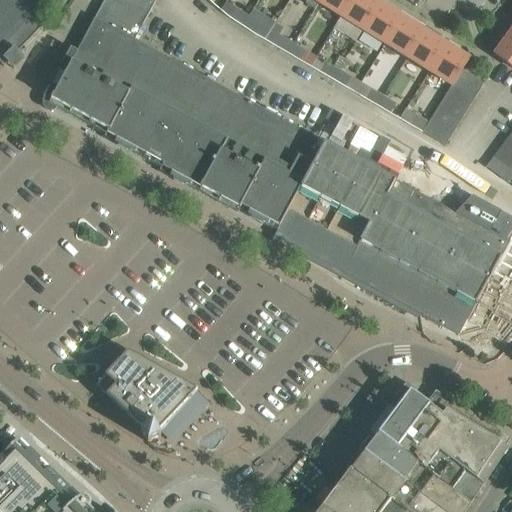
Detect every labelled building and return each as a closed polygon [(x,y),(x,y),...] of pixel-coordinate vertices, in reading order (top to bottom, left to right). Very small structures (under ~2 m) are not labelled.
[(0,0),(0,64),(3,68),(43,26),(34,19),(52,0),(0,0)] [(511,325),(511,234),(508,243),(134,40),(155,0),(104,0),(104,1),(108,4),(94,19),(67,68),(61,65),(43,100),(42,101),(42,103),(42,104),(42,105),(42,107),(43,107),(44,109),(45,110),(46,111),(47,111),(48,111),(49,112),(51,112),(53,111),(54,111),(55,110),(56,109),(105,135),(104,138),(161,169),(159,172),(237,214),(239,211),(278,232),(290,210),(354,245),(346,259),(345,260),(353,289),(357,287),(360,289),(362,285),(457,337),(483,329),(501,339),(511,325)] [(307,0),(305,5),(314,10),(318,3),(320,0),(307,0)] [(350,0),(320,0),(318,3),(340,17),(350,0)] [(379,4),(372,0),(350,0),(340,17),(362,31),(379,4)] [(401,18),(379,4),(362,31),(384,45),(401,18)] [(236,9),(229,19),(242,28),(249,17),(242,12),(236,9)] [(249,17),(242,28),(254,36),(266,18),(253,9),(249,17)] [(406,58),(423,32),(401,18),(384,45),(406,58)] [(445,45),(423,32),(406,58),(429,72),(445,45)] [(494,55),(511,68),(511,35),(510,34),(494,55)] [(281,37),(275,48),(288,55),(294,45),(281,37)] [(288,55),(300,62),(306,52),(294,45),(288,55)] [(445,45),(429,72),(451,86),(454,82),(460,71),(468,59),(445,45)] [(325,63),(319,74),(331,81),(338,70),(325,63)] [(350,77),(338,70),(331,81),(344,88),(350,77)] [(476,96),(483,85),(460,71),(454,82),(476,96)] [(470,106),(476,96),(454,82),(451,86),(448,92),(470,106)] [(370,89),(364,100),(376,107),(382,96),(370,89)] [(441,102),(463,116),(470,106),(448,92),(441,102)] [(382,96),(376,107),(388,114),(395,104),(382,96)] [(457,126),(463,116),(441,102),(435,112),(457,126)] [(428,122),(451,136),(457,126),(435,112),(428,122)] [(421,133),(428,123),(416,115),(409,126),(421,133)] [(428,122),(428,123),(421,133),(444,147),(451,136),(428,122)] [(511,142),(507,139),(500,149),(511,157),(511,142)] [(511,157),(500,149),(493,158),(511,172),(511,157)] [(511,172),(493,158),(486,168),(507,183),(511,176),(511,172)] [(251,322),(234,341),(252,357),(270,338),(251,322)] [(158,432),(196,391),(127,353),(96,386),(142,429),(140,431),(147,444),(160,436),(158,432)] [(378,435),(423,469),(466,411),(435,392),(426,403),(413,393),(413,394),(410,392),(403,400),(402,400),(401,402),(399,404),(377,434),(378,435)] [(470,505),(507,448),(497,442),(502,433),(466,411),(423,469),(470,505)] [(363,452),(364,453),(409,487),(423,469),(378,435),(366,452),(364,451),(363,452)] [(79,500),(19,441),(0,459),(0,511),(109,511),(105,508),(101,511),(90,511),(89,511),(90,509),(91,505),(90,503),(87,499),(84,499),(80,499),(79,500)] [(395,505),(409,487),(364,453),(362,456),(362,457),(352,471),(350,470),(350,471),(395,505)] [(464,511),(470,505),(423,469),(409,487),(442,511),(464,511)] [(389,511),(395,505),(350,471),(349,470),(335,489),(365,511),(389,511)] [(442,511),(409,487),(395,505),(404,511),(442,511)] [(328,511),(365,511),(335,489),(322,507),(321,507),(328,511)]
